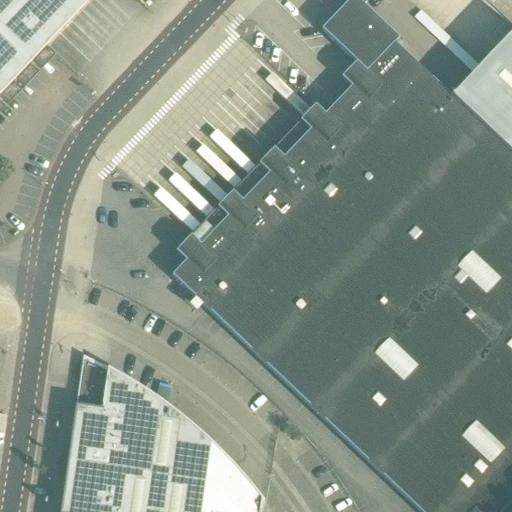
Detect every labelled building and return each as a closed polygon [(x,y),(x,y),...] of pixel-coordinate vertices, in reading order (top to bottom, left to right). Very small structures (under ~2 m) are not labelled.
[(0,0),(0,97),(48,47),(46,45),(66,24),(68,26),(70,24),(68,22),(88,1),(90,2),(92,1),(91,0),(0,0)] [(342,81),(351,90),(511,242),(511,36),(452,100),(395,46),(399,42),(355,0),(352,0),(322,32),(356,65),(342,81)] [(511,242),(351,90),(254,192),(511,429),(511,242)] [(503,511),(511,504),(511,429),(254,192),(172,278),(417,511),(503,511)] [(200,485),(206,440),(199,433),(187,422),(172,411),(162,404),(152,397),(131,383),(108,370),(83,358),(67,466),(200,485)] [(206,440),(200,485),(195,511),(261,511),(262,506),(264,504),(259,497),(253,490),(246,480),(238,471),(225,458),(213,446),(206,440)] [(67,466),(60,511),(195,511),(200,485),(67,466)]
